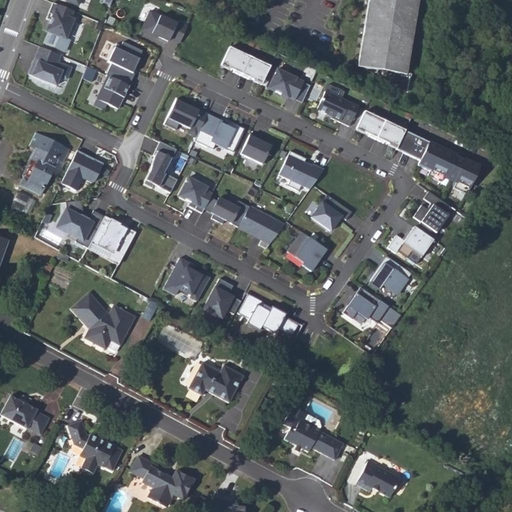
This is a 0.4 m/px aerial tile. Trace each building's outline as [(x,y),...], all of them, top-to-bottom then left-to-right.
[(370,0),(367,0),(356,68),(359,69),(359,68),(370,0)] [(370,0),(359,68),(377,71),(401,75),(402,73),(414,0),(370,0)] [(414,0),(402,73),(405,73),(417,0),(414,0)] [(73,11),(52,2),(45,18),(49,20),(45,30),(65,38),(73,19),(70,18),(73,11)] [(170,38),(180,43),(187,26),(177,21),(176,23),(150,11),(141,31),(151,36),(152,34),(157,36),(168,41),(170,38)] [(116,38),(100,72),(107,75),(128,85),(144,51),(116,38)] [(60,55),(39,46),(27,74),(54,85),(58,76),(65,79),(70,67),(57,62),(60,55)] [(250,56),(230,46),(221,63),(234,69),(233,71),(241,75),(250,56)] [(250,56),(241,75),(248,78),(249,77),(262,83),(270,66),(250,56)] [(303,82),(277,69),(268,88),(287,97),(287,96),(294,100),(302,83),(303,82)] [(401,75),(377,71),(376,76),(382,78),(381,83),(407,96),(411,75),(405,73),(402,73),(401,75)] [(123,98),(128,86),(128,85),(107,75),(96,98),(117,109),(120,103),(119,99),(123,98)] [(309,86),(302,83),(294,100),(301,103),(309,86)] [(358,107),(325,91),(316,109),(332,116),(330,118),(348,127),(358,107)] [(371,98),(365,95),(362,101),(368,103),(371,98)] [(197,111),(192,109),(183,104),(184,103),(176,99),(163,125),(175,131),(178,124),(189,129),(187,134),(195,138),(207,114),(207,113),(198,109),(197,111)] [(384,121),(364,112),(356,129),(368,135),(367,137),(375,140),(384,121)] [(226,123),(207,114),(195,138),(194,141),(212,150),(215,144),(232,153),(243,129),(227,121),(226,123)] [(404,131),(384,121),(375,140),(383,144),(384,142),(396,148),(404,131)] [(456,156),(404,131),(396,148),(395,150),(419,161),(417,166),(429,172),(427,176),(441,183),(443,177),(456,183),(453,189),(466,195),(480,167),(464,160),(465,158),(457,154),(456,156)] [(19,184),(40,195),(58,160),(63,162),(69,149),(35,132),(29,145),(35,148),(30,159),(37,162),(29,179),(23,176),(19,184)] [(259,138),(250,133),(240,154),(262,164),(271,146),(258,140),(259,138)] [(176,150),(159,142),(153,155),(154,156),(154,157),(150,171),(143,184),(151,188),(153,184),(169,193),(177,180),(163,173),(176,150)] [(86,155),(77,150),(60,184),(75,191),(82,178),(91,183),(94,181),(103,163),(94,159),(92,161),(84,157),(86,155)] [(305,159),(289,152),(278,176),(290,181),(287,186),(298,192),(301,186),(309,190),(312,185),(323,170),(312,165),(311,166),(310,168),(306,166),(307,164),(304,163),(305,159)] [(509,162),(500,158),(497,165),(503,169),(509,162)] [(188,177),(178,196),(189,202),(187,206),(201,213),(203,209),(210,197),(212,193),(205,190),(207,187),(188,177)] [(251,187),(247,195),(254,198),(257,190),(251,187)] [(441,200),(428,191),(423,199),(430,204),(426,209),(421,205),(412,217),(420,222),(416,228),(427,236),(431,230),(435,233),(451,211),(448,210),(439,203),(441,200)] [(327,195),(311,217),(330,231),(339,220),(338,219),(340,216),(341,217),(346,220),(351,212),(327,195)] [(217,201),(210,197),(203,209),(213,214),(217,206),(214,205),(217,201)] [(237,227),(249,207),(238,201),(235,206),(218,198),(217,201),(214,205),(217,206),(213,214),(211,218),(222,224),(224,220),(237,227)] [(81,200),(65,203),(66,208),(58,223),(70,229),(67,234),(76,239),(75,242),(87,248),(91,239),(104,216),(93,210),(88,219),(80,215),(82,211),(81,200)] [(450,207),(441,200),(439,203),(448,210),(450,207)] [(277,221),(249,206),(249,207),(237,227),(253,236),(255,232),(263,236),(258,245),(265,249),(279,231),(274,228),(277,221)] [(118,223),(104,216),(91,239),(111,252),(108,258),(118,264),(135,233),(124,227),(124,229),(117,225),(118,223)] [(284,225),(277,221),(274,228),(279,231),(284,225)] [(70,229),(58,223),(55,228),(67,234),(70,229)] [(421,256),(432,240),(427,236),(416,228),(413,227),(403,241),(395,235),(387,247),(395,253),(397,251),(406,258),(412,250),(421,256)] [(301,232),(287,251),(302,262),(301,265),(310,272),(318,261),(317,260),(319,256),(321,257),(326,250),(301,232)] [(411,274),(385,256),(373,273),(374,277),(370,278),(367,282),(377,289),(385,287),(396,295),(411,274)] [(189,297),(197,301),(210,278),(191,267),(193,264),(180,257),(163,287),(175,294),(179,288),(190,295),(189,297)] [(48,275),(52,266),(44,262),(40,272),(48,275)] [(219,278),(203,308),(221,318),(225,310),(233,314),(241,301),(228,294),(233,285),(219,278)] [(400,315),(360,287),(351,300),(353,302),(350,307),(348,305),(342,313),(351,319),(356,312),(365,319),(367,317),(375,323),(378,320),(390,329),(400,315)] [(298,323),(284,315),(263,304),(264,303),(264,302),(247,293),(237,313),(248,319),(245,323),(251,327),(251,326),(259,330),(261,326),(276,335),(279,330),(291,336),(298,323)] [(84,325),(86,323),(90,328),(88,331),(84,338),(104,348),(110,337),(116,340),(120,332),(124,334),(133,318),(113,307),(108,315),(106,314),(89,294),(71,308),(84,325)] [(263,304),(284,315),(285,314),(264,303),(263,304)] [(188,387),(201,395),(205,390),(228,403),(242,376),(223,366),(219,372),(202,362),(188,387)] [(0,415),(25,429),(27,429),(40,436),(48,419),(36,412),(36,410),(11,396),(0,415)] [(295,447),(302,451),(308,454),(310,450),(334,462),(342,446),(315,431),(300,424),(305,415),(293,408),(283,426),(290,429),(283,441),(295,447)] [(300,424),(315,431),(317,429),(306,423),(308,416),(305,415),(300,424)] [(69,440),(74,438),(81,443),(79,449),(76,455),(82,458),(78,467),(89,473),(94,465),(100,468),(100,467),(109,472),(119,451),(111,447),(111,446),(88,433),(86,435),(83,434),(79,421),(65,425),(69,440)] [(69,440),(71,445),(79,449),(81,443),(74,438),(69,440)] [(295,447),(293,452),(299,455),(302,451),(295,447)] [(145,495),(147,500),(158,506),(163,505),(168,495),(179,501),(183,501),(192,482),(175,473),(171,480),(169,481),(165,479),(165,477),(152,469),(153,466),(135,456),(127,471),(139,479),(138,482),(148,488),(145,495)] [(356,485),(370,492),(371,489),(389,498),(399,479),(384,471),(381,472),(376,469),(377,466),(369,461),(356,485)] [(230,502),(215,493),(207,507),(210,508),(208,511),(205,511),(240,511),(236,510),(235,511),(227,507),(230,502)]
